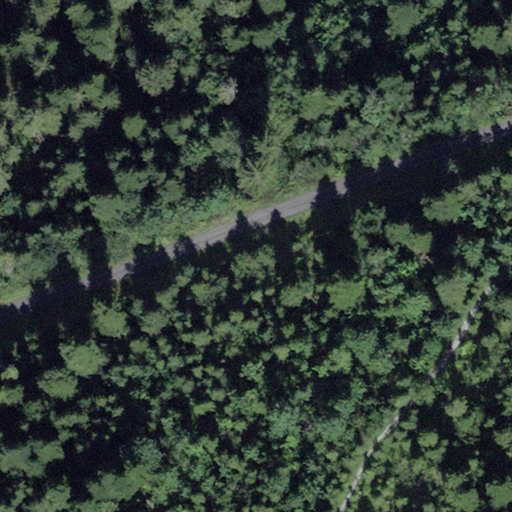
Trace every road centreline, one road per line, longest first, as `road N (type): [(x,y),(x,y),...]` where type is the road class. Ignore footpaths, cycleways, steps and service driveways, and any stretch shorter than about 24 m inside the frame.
road 1 (track): [(511,130),(0,317)]
road 2 (track): [(511,257),(332,511)]
